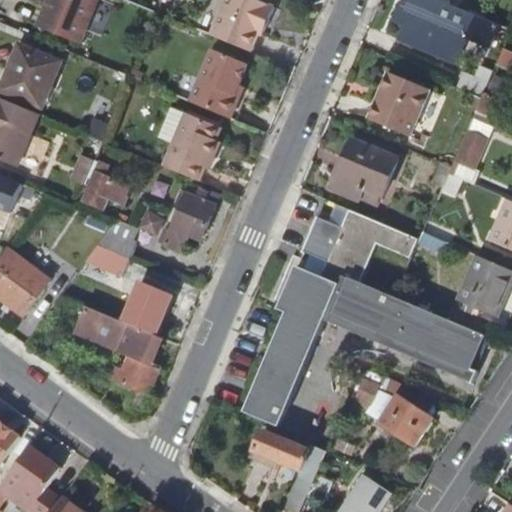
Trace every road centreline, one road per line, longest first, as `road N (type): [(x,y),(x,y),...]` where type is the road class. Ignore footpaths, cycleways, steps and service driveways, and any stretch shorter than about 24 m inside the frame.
road 1 (residential): [(354,0),(153,471)]
road 2 (tertiary): [(0,361),(153,471)]
road 3 (tertiary): [(511,406),(441,511)]
